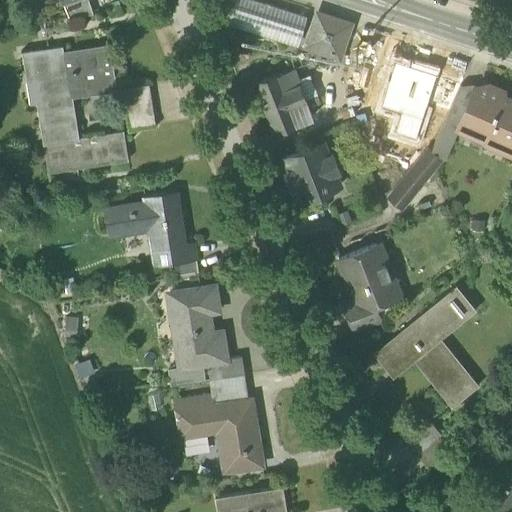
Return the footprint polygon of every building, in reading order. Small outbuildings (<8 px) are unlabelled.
[(64,0),(62,1),(68,17),(93,13),(87,0),(64,0)] [(223,0),(217,19),(289,42),(300,36),(306,17),(253,0),(223,0)] [(341,60),(339,57),(306,46),(314,23),(322,19),(316,9),(303,47),(341,60)] [(316,9),(322,19),(343,26),(347,34),(339,57),(341,60),(354,22),(316,9)] [(306,46),(339,57),(347,34),(343,26),(322,19),(314,23),(306,46)] [(298,44),(300,36),(289,42),(298,44)] [(42,102),(48,142),(74,138),(66,93),(116,86),(110,46),(71,52),(71,50),(64,51),(63,45),(27,51),(31,80),(38,79),(42,102)] [(31,80),(27,51),(22,51),(30,104),(42,102),(38,79),(31,80)] [(426,104),(436,73),(394,60),(379,106),(399,112),(393,130),(415,138),(426,104)] [(294,68),(279,74),(285,90),(300,84),(298,79),(294,68)] [(436,73),(426,104),(448,110),(459,86),(463,76),(437,69),(436,73)] [(306,100),(300,84),(285,90),(279,74),(256,83),(269,116),(277,113),(307,101),(306,100)] [(309,75),(298,79),(300,84),(306,100),(318,96),(309,75)] [(123,89),(126,110),(152,105),(149,84),(123,89)] [(459,120),(461,121),(488,133),(503,97),(503,91),(488,85),(474,86),(472,92),(459,120)] [(117,90),(116,86),(66,93),(74,138),(79,137),(72,97),(117,90)] [(457,125),(459,126),(461,121),(459,120),(472,92),(459,86),(448,110),(444,119),(457,125)] [(307,101),(308,106),(320,101),(318,96),(306,100),(307,101)] [(488,133),(485,137),(511,148),(511,100),(503,97),(488,133)] [(277,113),(282,129),(313,117),(308,106),(307,101),(277,113)] [(156,126),(152,105),(126,110),(129,130),(129,131),(156,126)] [(282,129),(277,113),(269,116),(275,131),(282,129)] [(444,119),(432,150),(442,158),(444,160),(458,128),(457,127),(457,125),(444,119)] [(485,137),(488,133),(461,121),(459,126),(457,125),(457,127),(458,128),(485,139),(485,137)] [(43,143),(47,168),(109,159),(110,163),(127,161),(122,131),(79,137),(74,138),(48,142),(43,143)] [(511,152),(511,149),(511,148),(485,137),(485,139),(484,141),(511,152)] [(323,143),(317,145),(322,159),(328,157),(323,143)] [(285,158),(291,172),(296,187),(302,201),(339,186),(334,172),(338,171),(332,156),(328,157),(322,159),(317,145),(285,158)] [(388,199),(401,209),(435,166),(442,158),(432,150),(430,148),(388,199)] [(48,173),(110,163),(109,159),(47,168),(48,173)] [(293,188),(296,187),(291,172),(287,173),(293,188)] [(149,227),(152,249),(167,247),(184,244),(184,242),(175,191),(144,196),(145,203),(121,207),(121,205),(104,208),(108,234),(149,227)] [(170,263),(173,263),(196,259),(193,241),(184,242),(184,244),(167,247),(170,263)] [(371,296),(375,305),(388,300),(395,297),(389,280),(393,278),(379,243),(338,259),(355,302),(371,296)] [(198,271),(196,259),(173,263),(175,274),(198,271)] [(400,295),(393,278),(389,280),(395,297),(400,295)] [(456,285),(447,292),(463,310),(434,334),(439,339),(476,309),(456,285)] [(176,339),(180,366),(206,362),(225,359),(225,358),(221,331),(211,333),(207,311),(217,310),(214,286),(168,293),(172,317),(180,315),(183,338),(176,339)] [(415,358),(453,406),(477,386),(439,339),(434,334),(463,310),(447,292),(373,352),(388,371),(411,353),(415,358)] [(345,305),(354,328),(380,318),(378,314),(375,305),(371,296),(355,302),(345,305)] [(390,306),(388,300),(375,305),(378,314),(389,311),(390,306)] [(211,333),(221,331),(217,310),(207,311),(211,333)] [(172,317),(176,339),(183,338),(180,315),(172,317)] [(393,376),(415,358),(411,353),(388,371),(393,376)] [(206,362),(209,380),(242,374),(240,357),(239,355),(225,358),(225,359),(206,362)] [(246,399),(242,374),(209,380),(212,397),(213,404),(246,399)] [(218,436),(224,470),(262,464),(254,411),(250,412),(248,398),(246,399),(213,404),(204,405),(203,399),(176,403),(181,435),(208,431),(206,418),(217,417),(220,436),(218,436)] [(402,435),(417,455),(442,435),(426,416),(402,435)] [(443,435),(442,435),(417,455),(426,466),(451,446),(443,435)] [(440,507),(445,511),(497,511),(511,494),(511,470),(507,466),(475,504),(456,488),(440,507)] [(286,511),(282,485),(215,496),(217,511),(286,511)]
